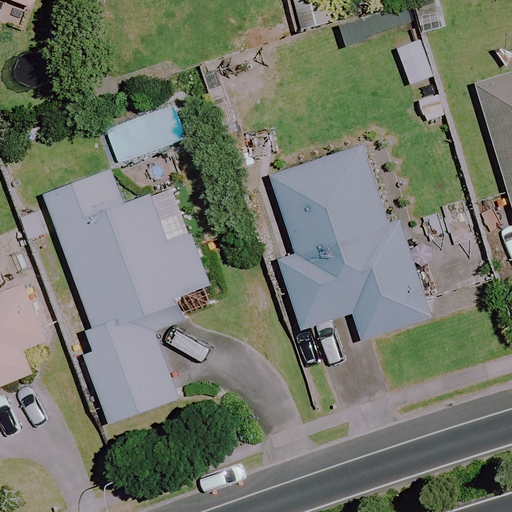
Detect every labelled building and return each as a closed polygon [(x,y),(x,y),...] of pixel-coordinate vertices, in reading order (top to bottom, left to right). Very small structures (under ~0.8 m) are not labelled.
[(419,21),(411,3),(348,29),(355,47),(419,21)] [(511,76),(484,85),(511,177),(511,76)] [(402,232),(377,147),(281,175),(303,250),(288,254),(310,328),(363,312),(370,338),(440,318),(414,228),(402,232)] [(133,204),(121,171),(55,194),(108,347),(95,352),(119,422),(186,399),(162,331),(191,320),(183,296),(214,285),(196,232),(177,239),(161,195),(133,204)] [(61,337),(23,234),(0,242),(0,388),(38,375),(29,349),(61,337)]
